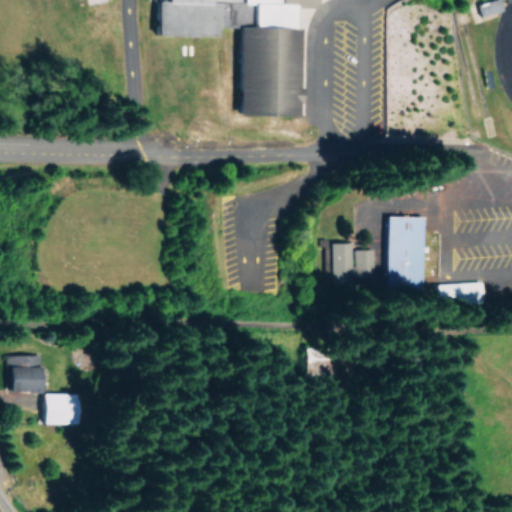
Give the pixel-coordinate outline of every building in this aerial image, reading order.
[(160,0),(156,0),(150,0),(150,34),(215,36),(215,26),(234,26),(232,114),(296,116),(297,28),(290,28),(291,7),(311,7),(311,0),(160,0)] [(484,0),(471,5),(476,17),(498,8),(494,0),(484,0)] [(417,287),(418,215),(381,214),(379,286),(417,287)] [(368,248),(346,248),(346,242),(324,242),(324,281),(368,281),(368,248)] [(430,302),(477,301),(476,280),(430,282),(430,302)] [(3,389),(36,389),(35,353),(2,354),(3,389)] [(73,422),(74,393),(39,392),(38,421),(73,422)]
